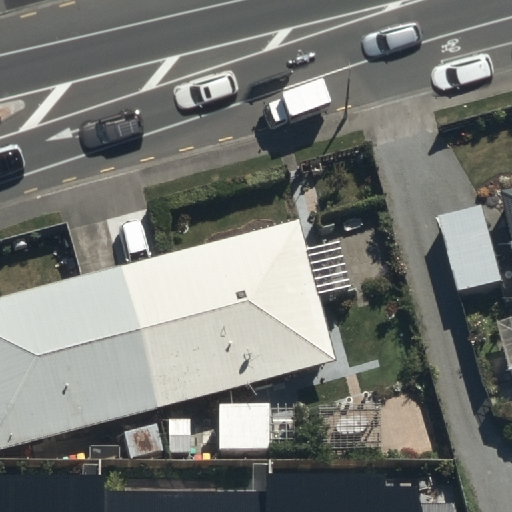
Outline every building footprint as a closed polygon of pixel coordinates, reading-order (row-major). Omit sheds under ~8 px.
[(511,208),(502,211),(511,245),(511,333),(499,337),(511,381),(511,208)] [(486,222),(438,234),(456,311),(505,299),(486,222)] [(251,254),(0,319),(0,468),(340,380),(323,315),(358,306),(347,263),(312,272),(304,243),(294,246),(291,232),(248,243),(251,254)] [(220,429),(198,429),(199,464),(219,464),(219,469),(273,468),(272,423),(220,424),(220,429)] [(108,511),(108,494),(27,495),(27,511),(108,511)]
